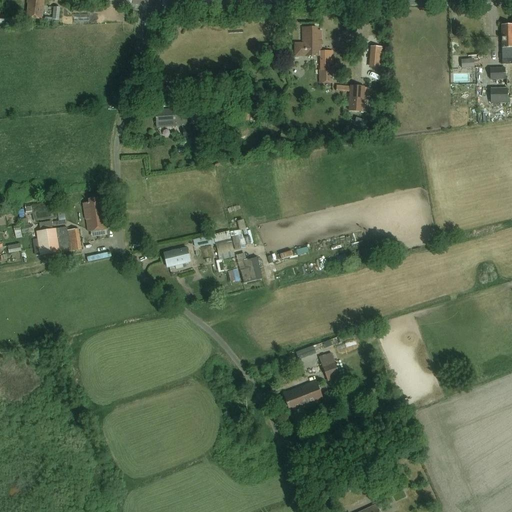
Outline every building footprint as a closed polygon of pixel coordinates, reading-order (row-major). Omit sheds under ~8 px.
[(43,0),(28,0),(26,19),(42,20),(43,0)] [(502,49),(501,49),(501,62),(506,62),(506,66),(511,65),(511,26),(502,26),(502,37),(502,49)] [(302,44),(294,44),(294,57),(321,57),(320,32),(317,32),(317,29),(302,29),(302,44)] [(473,67),(472,58),(460,59),(461,68),(473,67)] [(332,68),(332,63),(326,63),(327,68),(318,69),(319,85),(333,84),(333,68),(332,68)] [(504,81),(504,69),(489,69),(490,81),(504,81)] [(364,89),(349,88),(349,89),(336,88),(336,92),(349,93),(348,114),(363,115),(364,99),(369,100),(369,90),(364,90),(364,89)] [(490,105),(507,104),(506,89),(490,89),(490,105)] [(221,121),(219,102),(204,103),(206,122),(221,121)] [(183,139),(200,138),(199,128),(187,129),(186,109),(158,111),(159,114),(155,114),(156,129),(182,127),(183,139)] [(87,233),(107,230),(103,198),(98,199),(88,200),(89,204),(83,205),(85,221),(86,221),(87,233)] [(22,237),(21,225),(14,226),(16,238),(22,237)] [(39,256),(81,250),(78,230),(67,231),(66,228),(36,233),(39,256)] [(235,257),(231,240),(215,244),(219,261),(235,257)] [(8,245),(9,253),(21,251),(21,244),(8,245)] [(167,268),(192,263),(188,249),(163,255),(167,268)] [(262,280),(256,259),(242,262),(248,284),(262,280)] [(323,343),(295,353),(298,361),(326,351),(323,343)] [(302,372),(304,380),(324,372),(328,383),(340,378),(331,354),(318,358),(321,365),(302,372)] [(294,411),(322,401),(316,383),(295,391),(283,395),(289,409),(292,408),(294,411)] [(377,488),(381,500),(401,493),(396,481),(377,488)]
